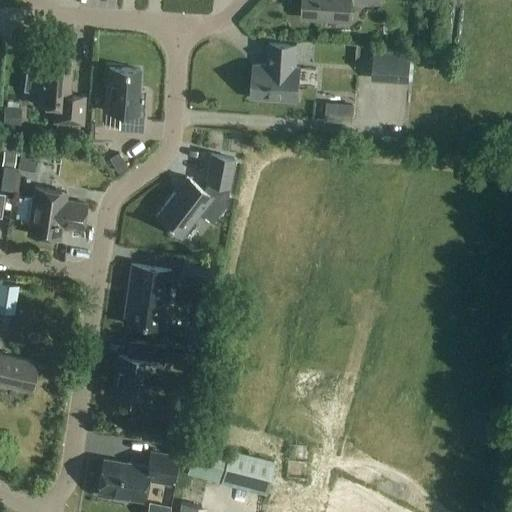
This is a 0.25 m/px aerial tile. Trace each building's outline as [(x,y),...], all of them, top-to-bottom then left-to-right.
[(303,0),(302,18),(349,22),(350,0),(303,0)] [(448,18),(466,21),(468,5),(451,2),(448,18)] [(295,67),(296,45),(268,43),(267,65),(255,65),(252,98),(297,101),(299,68),(295,67)] [(374,50),(372,80),(408,82),(410,53),(374,50)] [(53,122),(82,124),(84,96),(69,95),(71,65),(39,63),(36,105),(54,107),(53,122)] [(142,132),(143,108),(137,107),(140,70),(108,68),(105,111),(119,112),(117,130),(142,132)] [(354,106),(343,106),(342,121),(353,122),(354,106)] [(19,129),(20,108),(4,107),(4,109),(3,125),(3,128),(19,129)] [(0,168),(3,168),(13,169),(13,168),(15,154),(3,152),(0,168)] [(127,166),(117,153),(108,159),(117,173),(127,166)] [(20,154),(18,170),(32,172),(35,156),(20,154)] [(225,205),(234,159),(210,154),(205,182),(208,183),(203,190),(186,177),(155,216),(166,225),(165,226),(169,229),(169,228),(180,237),(199,213),(211,222),(225,205)] [(82,230),(86,204),(64,201),(66,192),(34,188),(27,234),(59,239),(61,226),(82,230)] [(217,263),(183,258),(179,284),(213,289),(217,263)] [(122,324),(162,329),(170,270),(131,264),(122,324)] [(0,282),(0,311),(14,313),(18,285),(0,282)] [(162,367),(165,346),(136,341),(133,358),(118,355),(111,399),(143,403),(148,365),(162,367)] [(189,353),(174,351),(172,368),(187,370),(189,353)] [(0,383),(29,390),(36,362),(0,354),(0,383)] [(264,494),(272,462),(195,442),(187,474),(264,494)] [(170,484),(175,456),(150,452),(147,467),(103,460),(97,495),(117,499),(117,496),(142,501),(146,480),(170,484)] [(169,511),(170,507),(149,503),(146,511),(169,511)] [(181,503),(179,511),(202,511),(204,507),(181,503)]
